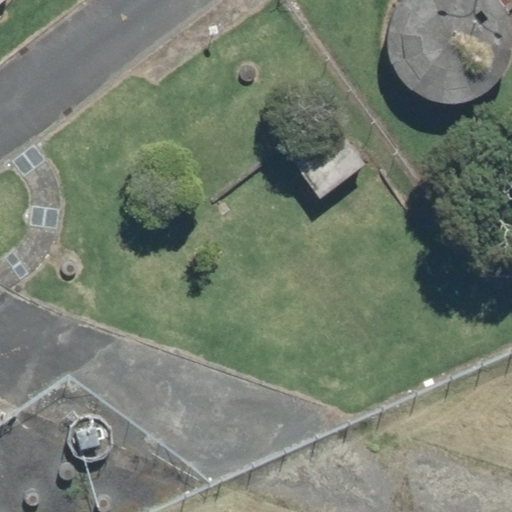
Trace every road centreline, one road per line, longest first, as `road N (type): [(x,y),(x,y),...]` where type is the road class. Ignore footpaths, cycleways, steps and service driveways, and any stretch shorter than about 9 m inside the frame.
road 1 (track): [(511,510),(194,417),(0,339)]
road 2 (unclassified): [(151,0),(0,112)]
